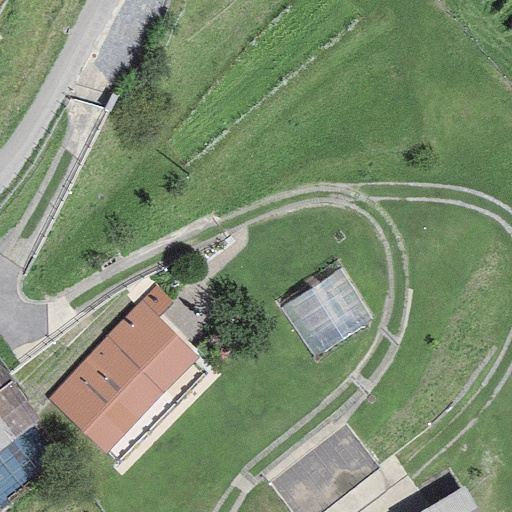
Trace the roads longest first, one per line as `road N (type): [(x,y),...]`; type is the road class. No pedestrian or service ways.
road 1 (track): [(0,305),(16,322),(48,317),(236,220),(338,195),(448,194),(511,224)]
road 2 (track): [(222,511),(247,476),(371,369),(383,345),(396,290),(393,261),(369,217)]
road 3 (track): [(108,0),(119,24),(0,285)]
road 4 (track): [(511,344),(478,402),(361,511)]
road 5 (unclassified): [(100,0),(66,71),(0,167)]
